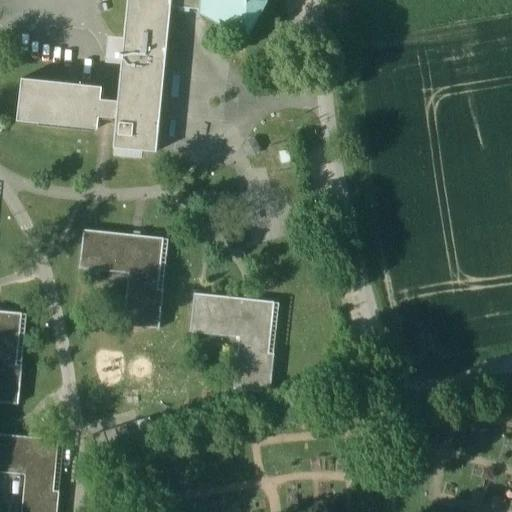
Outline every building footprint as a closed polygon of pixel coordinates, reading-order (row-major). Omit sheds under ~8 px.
[(199,0),(128,0),(118,102),(116,119),(113,148),(155,153),(169,8),(198,11),(199,0)] [(265,0),(199,0),(198,11),(198,15),(246,41),(267,2),(265,0)] [(101,88),(22,80),(18,122),(97,130),(99,117),(116,119),(118,102),(100,101),(101,88)] [(162,240),(102,234),(101,239),(83,237),(79,269),(100,271),(100,265),(127,268),(126,274),(128,274),(123,326),(158,329),(162,291),(157,290),(162,240)] [(273,304),(212,297),(212,302),(193,300),(190,333),(210,335),(211,329),(238,332),(237,338),(239,338),(233,390),(269,394),(273,355),(267,355),(273,304)] [(20,315),(0,312),(0,403),(17,405),(21,366),(16,366),(20,315)] [(137,422),(92,436),(99,458),(144,445),(137,422)] [(58,440),(0,434),(0,466),(23,469),(22,475),(24,475),(20,511),(56,511),(58,492),(53,491),(58,440)]
